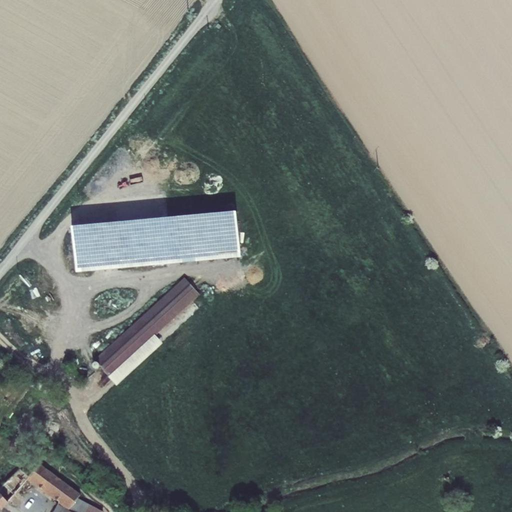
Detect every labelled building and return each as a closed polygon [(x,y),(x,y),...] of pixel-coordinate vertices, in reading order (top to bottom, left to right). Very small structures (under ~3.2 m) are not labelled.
[(75,225),(73,225),(76,273),(183,263),(196,261),(242,257),(239,211),(237,211),(75,225)] [(185,277),(96,359),(111,375),(155,334),(156,335),(201,295),(185,277)] [(155,334),(111,375),(109,377),(117,386),(164,343),(156,335),(155,334)] [(82,495),(40,463),(27,480),(69,511),(79,499),(82,495)] [(0,511),(2,511),(3,511),(2,511),(10,503),(0,492),(0,511)] [(69,511),(70,511),(103,511),(104,511),(79,499),(69,511)]
